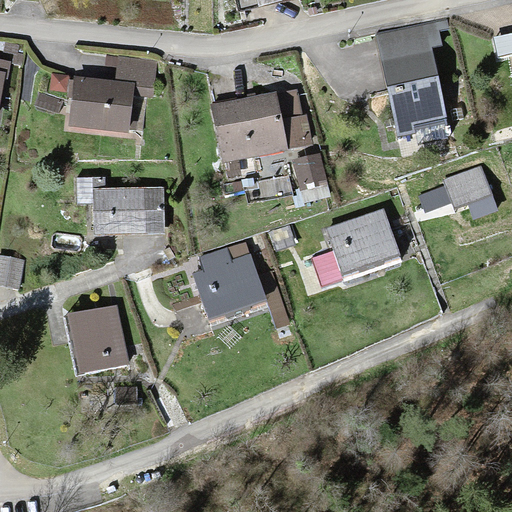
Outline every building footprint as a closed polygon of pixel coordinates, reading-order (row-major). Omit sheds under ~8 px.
[(427,35),(375,45),(395,137),(436,129),(419,46),(429,44),(427,35)] [(113,82),(68,79),(64,126),(120,130),(122,93),(148,97),(152,67),(116,62),(113,82)] [(264,96),(204,105),(212,160),(272,151),(264,96)] [(476,171),(440,182),(447,207),(483,196),(476,171)] [(160,190),(89,190),(89,238),(160,239),(160,190)] [(379,212),(326,227),(339,272),(392,256),(379,212)] [(202,271),(190,275),(205,320),(259,301),(244,256),(225,263),(222,254),(198,262),(202,271)] [(20,263),(0,260),(0,285),(16,288),(20,263)] [(113,304),(63,315),(75,371),(125,360),(113,304)]
